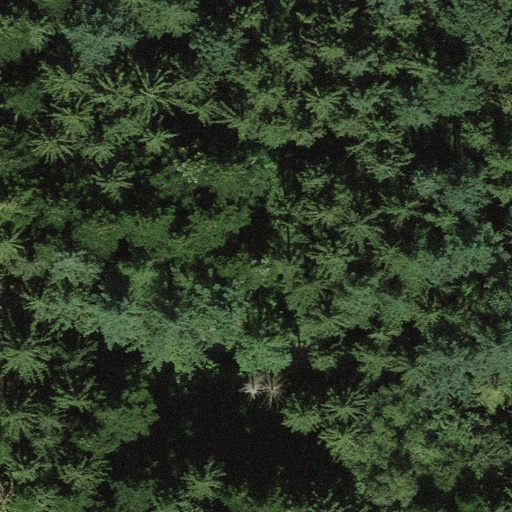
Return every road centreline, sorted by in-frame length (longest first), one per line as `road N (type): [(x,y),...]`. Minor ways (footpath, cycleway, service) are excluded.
road 1 (track): [(511,413),(0,279)]
road 2 (track): [(511,166),(440,0)]
